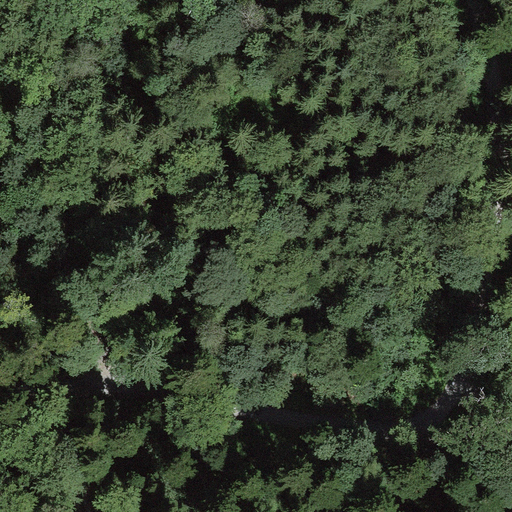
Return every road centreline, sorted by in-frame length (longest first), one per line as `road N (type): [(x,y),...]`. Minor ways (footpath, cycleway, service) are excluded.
road 1 (track): [(439,436),(471,336),(496,163),(476,0)]
road 2 (track): [(439,436),(0,393)]
road 3 (track): [(111,402),(81,257),(0,87)]
